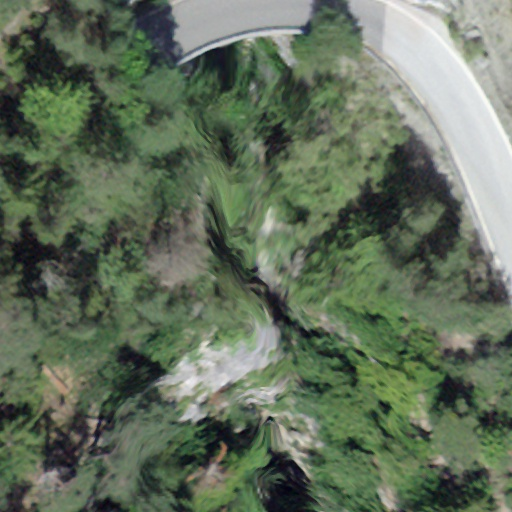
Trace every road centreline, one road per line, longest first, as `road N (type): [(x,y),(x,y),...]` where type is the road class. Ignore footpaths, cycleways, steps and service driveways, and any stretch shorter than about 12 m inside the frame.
road 1 (tertiary): [(511,224),(439,76),(404,37),(367,14),(318,3),(239,6),(119,55)]
road 2 (tertiary): [(0,120),(119,55)]
